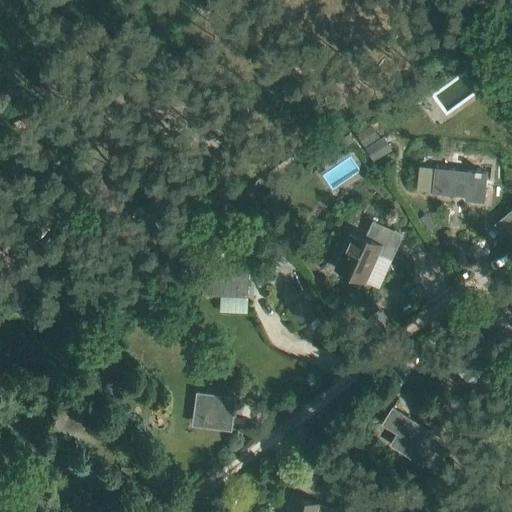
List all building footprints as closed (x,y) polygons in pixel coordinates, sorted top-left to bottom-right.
[(374,121),(357,131),(365,145),(382,135),(374,121)] [(384,135),(366,146),(376,161),(394,149),(384,135)] [(487,171),(436,166),(434,190),(435,190),(435,189),(467,193),(467,198),(484,200),(487,180),(487,171)] [(288,208),(275,190),(264,198),(278,216),(288,208)] [(511,209),(496,220),(503,230),(511,224),(511,209)] [(430,230),(436,225),(427,214),(421,218),(430,230)] [(365,283),(380,250),(388,254),(392,246),(366,234),(364,239),(350,232),(333,268),(365,283)] [(217,260),(225,261),(226,242),(208,246),(208,260),(217,260)] [(282,250),(277,254),(284,264),(289,260),(282,250)] [(249,285),(250,262),(225,261),(217,260),(208,260),(206,260),(205,291),(249,293),(250,285),(249,285)] [(190,270),(177,279),(185,290),(198,280),(190,270)] [(290,307),(300,322),(315,312),(305,296),(290,307)] [(346,318),(364,341),(374,333),(381,326),(380,324),(384,321),(379,314),(370,321),(364,315),(358,321),(352,313),(346,318)] [(100,333),(108,344),(120,334),(112,324),(100,333)] [(230,429),(235,396),(197,390),(193,423),(230,429)] [(117,424),(59,405),(51,427),(75,435),(70,448),(105,460),(117,424)] [(441,436),(394,406),(384,422),(412,440),(404,452),(432,471),(443,455),(433,448),(441,436)] [(138,482),(146,472),(127,458),(120,467),(138,482)] [(317,511),(321,503),(292,494),(287,511),(317,511)] [(8,511),(9,501),(0,500),(0,511),(8,511)]
